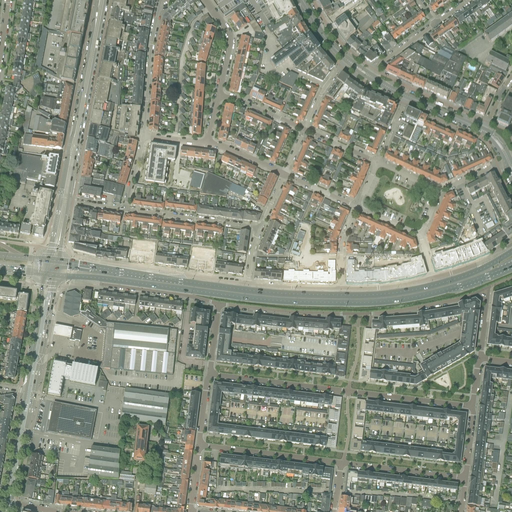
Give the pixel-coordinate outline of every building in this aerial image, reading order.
[(61,34),(64,34),(83,38),(89,0),(65,0),(59,33),(61,34)] [(114,0),(112,10),(124,12),(130,14),(131,14),(132,12),(132,9),(133,5),(134,2),(134,0),(114,0)] [(180,0),(178,2),(184,9),(186,10),(190,6),(188,5),(188,4),(184,0),(180,0)] [(262,0),(263,0),(265,3),(266,3),(267,4),(268,6),(276,21),(295,10),(289,0),(261,0),(261,1),(262,0)] [(327,0),(324,0),(319,3),(323,10),(335,3),(334,0),(329,3),(327,0)] [(431,5),(429,6),(433,12),(434,13),(436,11),(436,10),(438,9),(432,0),(429,0),(431,2),(430,3),(431,5)] [(432,0),(438,9),(443,5),(439,0),(437,0),(437,1),(435,0),(432,0)] [(482,0),(479,0),(477,2),(482,8),(485,12),(489,9),(488,8),(486,5),(487,5),(485,2),(484,2),(482,0)] [(23,4),(23,8),(32,10),(34,10),(35,4),(24,2),(24,4),(23,4)] [(178,2),(174,6),(181,13),(182,14),(186,10),(184,9),(178,2)] [(328,9),(323,11),(327,17),(331,14),(334,13),(335,12),(337,11),(342,8),(339,2),(337,4),(331,7),(328,9)] [(477,2),(473,4),(480,14),(481,15),(485,12),(482,8),(477,2)] [(243,3),(224,16),(225,18),(234,12),(244,5),(243,3)] [(473,4),(469,8),(474,14),(476,12),(478,15),(478,16),(479,17),(481,16),(481,15),(480,14),(473,4)] [(240,12),(246,8),(244,5),(234,12),(236,15),(231,19),(235,24),(244,18),(240,12)] [(174,6),(170,10),(176,16),(178,18),(182,14),(181,13),(174,6)] [(408,6),(406,8),(408,10),(413,18),(410,20),(415,26),(420,22),(413,12),(410,9),(410,8),(408,6)] [(364,10),(370,18),(374,15),(369,7),(364,10)] [(23,8),(22,12),(23,12),(22,15),(31,16),(33,16),(33,14),(31,13),(32,11),(32,10),(23,8)] [(469,8),(464,11),(472,22),(474,21),(471,16),(474,14),(469,8)] [(378,10),(375,12),(378,18),(379,17),(382,15),(383,15),(380,9),(378,10)] [(112,10),(111,16),(113,17),(113,16),(118,17),(118,19),(125,20),(130,21),(129,26),(131,26),(132,22),(133,20),(134,17),(134,15),(131,14),(130,14),(124,12),(112,10)] [(170,10),(166,14),(172,20),(173,20),(175,19),(174,18),(176,16),(170,10)] [(272,23),(266,27),(270,34),(275,30),(277,30),(279,28),(278,28),(289,22),(290,20),(299,16),(295,10),(287,15),(288,16),(280,20),(281,22),(274,26),(272,23)] [(414,11),(413,12),(420,22),(422,20),(423,21),(424,20),(424,19),(425,18),(421,12),(418,14),(416,12),(414,11)] [(464,11),(459,14),(464,21),(465,20),(468,25),(471,24),(472,26),(474,24),(472,22),(464,11)] [(163,18),(162,22),(170,24),(171,21),(172,20),(166,14),(163,18)] [(459,14),(454,18),(457,22),(460,26),(463,25),(461,23),(464,21),(459,14)] [(511,14),(483,35),(489,43),(511,26),(511,14)] [(122,24),(129,26),(130,21),(125,20),(118,19),(118,17),(113,16),(113,17),(111,16),(110,22),(122,24)] [(287,28),(280,33),(283,38),(285,36),(292,32),(291,31),(303,24),(299,16),(290,20),(289,22),(285,25),(287,28)] [(248,24),(244,18),(235,24),(239,30),(243,27),(248,24)] [(337,30),(336,31),(343,40),(345,42),(351,36),(355,32),(354,30),(358,26),(355,21),(355,20),(353,18),(352,19),(346,24),(345,25),(344,25),(337,30)] [(405,18),(402,19),(403,20),(409,29),(415,26),(410,20),(408,22),(407,22),(405,18)] [(339,20),(332,25),(336,31),(337,30),(344,25),(345,25),(343,22),(341,19),(340,20),(339,20)] [(403,25),(400,27),(404,33),(409,29),(402,19),(401,21),(403,25)] [(453,19),(448,22),(456,33),(458,31),(457,29),(456,27),(458,26),(456,23),(453,19)] [(136,21),(136,23),(141,24),(140,27),(143,28),(148,29),(149,29),(150,23),(136,21),(137,20),(136,20),(136,21)] [(207,26),(206,33),(214,36),(216,29),(214,28),(215,25),(211,20),(206,24),(207,26)] [(110,25),(107,39),(127,43),(128,42),(129,37),(129,33),(130,28),(127,27),(126,34),(124,33),(125,27),(120,27),(121,24),(115,23),(110,22),(110,25)] [(444,25),(449,32),(451,31),(454,35),(456,33),(448,22),(444,25)] [(285,36),(283,38),(277,42),(280,46),(293,37),(305,28),(303,24),(291,31),(292,32),(285,36)] [(394,25),(392,27),(399,36),(404,33),(400,27),(397,29),(394,25)] [(444,25),(439,29),(444,36),(446,34),(451,40),(453,39),(449,33),(449,32),(444,25),(444,26),(444,25)] [(392,32),(390,34),(394,40),(399,36),(392,27),(390,28),(391,29),(391,31),(392,32)] [(280,46),(283,51),(291,45),(307,33),(308,33),(305,28),(293,37),(280,46)] [(439,29),(435,32),(445,46),(444,47),(448,49),(450,50),(451,48),(449,47),(447,45),(442,38),(442,37),(443,36),(444,36),(439,29)] [(201,39),(203,40),(212,42),(214,36),(206,33),(203,32),(201,39)] [(356,41),(350,47),(356,52),(360,47),(364,43),(367,39),(368,37),(370,35),(366,32),(365,32),(360,37),(356,41)] [(435,32),(430,36),(433,40),(435,43),(437,41),(440,46),(442,47),(444,46),(444,47),(445,46),(435,32)] [(19,37),(18,39),(27,41),(30,41),(31,35),(28,34),(19,33),(18,36),(19,37)] [(288,58),(296,68),(319,49),(319,48),(307,33),(291,45),(283,51),(270,62),(275,68),(288,58)] [(352,37),(346,43),(350,47),(356,41),(354,39),(358,35),(357,35),(356,33),(352,37)] [(56,76),(56,79),(57,79),(61,81),(62,81),(65,83),(73,87),(79,56),(80,52),(83,38),(64,34),(64,37),(62,48),(67,49),(66,53),(61,52),(61,53),(56,76)] [(387,43),(390,48),(392,47),(393,48),(396,46),(388,34),(386,35),(383,38),(382,38),(384,39),(385,40),(387,43)] [(241,37),(240,43),(248,45),(249,38),(241,37)] [(423,41),(422,41),(424,43),(428,48),(433,50),(434,50),(437,48),(429,37),(428,37),(423,41)] [(107,39),(105,48),(125,51),(127,44),(127,43),(107,39)] [(203,40),(201,46),(210,49),(212,42),(203,40)] [(384,43),(381,45),(386,52),(389,50),(389,49),(390,48),(387,43),(385,40),(383,41),(383,42),(384,43)] [(240,43),(238,50),(246,52),(248,45),(240,43)] [(360,47),(356,52),(360,56),(368,46),(365,44),(364,43),(360,47)] [(377,43),(375,45),(370,51),(364,59),(371,64),(379,58),(376,56),(375,55),(376,54),(374,53),(374,51),(376,49),(381,56),(384,54),(377,43)] [(17,49),(16,52),(25,53),(29,54),(30,47),(26,47),(17,45),(17,46),(16,49),(17,49)] [(132,45),(131,48),(135,48),(134,51),(140,52),(145,53),(146,47),(132,45)] [(428,54),(429,51),(423,48),(421,47),(417,45),(411,49),(409,52),(419,57),(422,51),(428,54)] [(201,46),(199,53),(208,56),(210,49),(201,46)] [(368,46),(360,56),(364,59),(370,51),(368,49),(370,47),(368,46)] [(437,55),(448,61),(454,53),(454,52),(453,52),(448,49),(444,47),(437,55)] [(105,48),(102,64),(122,67),(123,66),(125,51),(105,48)] [(294,69),(297,71),(307,62),(308,64),(316,57),(317,58),(323,53),(319,49),(296,68),(294,69)] [(238,50),(236,57),(245,59),(246,52),(238,50)] [(428,61),(422,58),(419,57),(409,52),(408,51),(399,58),(410,63),(410,64),(402,80),(412,84),(419,68),(428,72),(431,73),(434,75),(439,77),(440,75),(444,69),(431,63),(428,61)] [(208,56),(199,53),(197,60),(205,63),(208,56)] [(297,71),(306,75),(326,57),(323,53),(317,58),(316,57),(308,64),(307,62),(297,71)] [(444,69),(440,75),(446,77),(447,76),(450,78),(450,80),(442,96),(443,97),(444,99),(446,100),(447,100),(450,93),(452,88),(457,78),(460,71),(464,62),(465,60),(466,59),(454,53),(448,61),(444,69)] [(490,65),(488,69),(491,71),(492,71),(505,77),(507,73),(506,72),(510,63),(511,64),(511,63),(511,58),(507,56),(505,60),(490,53),(485,62),(490,65)] [(432,60),(431,63),(444,69),(448,61),(437,55),(435,54),(434,57),(432,60)] [(236,57),(235,64),(243,66),(245,59),(236,57)] [(306,75),(323,82),(329,73),(329,72),(335,66),(326,57),(318,65),(306,75)] [(410,63),(399,58),(389,65),(386,71),(387,73),(397,78),(405,62),(410,64),(410,63)] [(397,78),(402,80),(410,64),(405,62),(397,78)] [(102,64),(99,79),(122,84),(122,83),(123,78),(123,70),(124,68),(122,67),(102,64)] [(235,64),(233,71),(242,73),(242,69),(246,69),(246,66),(243,66),(235,64)] [(426,76),(428,72),(419,68),(412,84),(418,87),(422,79),(418,77),(420,73),(426,76)] [(13,74),(12,76),(14,77),(14,80),(20,81),(22,81),(23,81),(24,76),(23,76),(24,72),(22,72),(13,70),(13,71),(12,74),(13,74)] [(233,71),(232,77),(240,79),(242,73),(233,71)] [(297,76),(290,72),(278,82),(292,88),(297,76)] [(427,81),(423,90),(429,92),(433,81),(430,80),(431,77),(432,77),(434,75),(431,73),(427,81)] [(327,94),(326,97),(333,100),(335,98),(336,96),(337,95),(338,94),(340,90),(349,79),(344,76),(342,74),(340,76),(327,94)] [(495,75),(492,79),(493,80),(494,80),(501,84),(504,79),(500,76),(497,75),(497,74),(495,74),(495,75)] [(232,77),(230,84),(238,86),(240,79),(232,77)] [(441,96),(442,96),(450,80),(446,78),(442,85),(441,85),(440,88),(438,87),(435,95),(438,96),(441,96)] [(99,79),(95,102),(119,107),(120,107),(120,106),(119,106),(120,104),(122,84),(99,79)] [(335,101),(339,103),(341,100),(343,96),(349,89),(353,83),(349,79),(340,90),(337,95),(338,97),(335,101)] [(418,87),(423,90),(427,81),(422,79),(418,87)] [(451,94),(448,101),(453,103),(457,96),(459,91),(463,82),(464,81),(464,80),(462,79),(461,81),(457,90),(456,90),(452,88),(450,93),(451,94)] [(492,79),(490,82),(492,84),(491,85),(494,87),(498,89),(501,84),(494,80),(493,80),(492,79)] [(6,90),(6,93),(14,95),(15,95),(22,88),(21,87),(19,86),(20,81),(14,80),(13,85),(12,88),(7,87),(7,90),(6,90)] [(458,100),(456,104),(461,107),(467,96),(463,94),(464,93),(462,92),(466,83),(467,82),(464,80),(464,81),(463,82),(459,91),(460,92),(457,99),(458,100)] [(59,87),(58,89),(72,92),(73,87),(65,83),(62,81),(61,81),(60,87),(59,87)] [(429,92),(435,95),(438,87),(437,87),(439,84),(433,81),(429,92)] [(349,89),(343,96),(346,98),(348,100),(350,98),(350,97),(358,86),(353,83),(349,89)] [(478,107),(475,113),(484,117),(491,100),(492,100),(493,99),(497,91),(496,91),(492,89),(487,87),(485,86),(486,85),(482,83),(481,84),(480,87),(478,92),(478,93),(477,95),(482,97),(478,107)] [(238,86),(230,84),(229,91),(237,93),(238,86)] [(306,84),(305,86),(310,88),(309,91),(315,94),(318,89),(312,86),(311,86),(306,84)] [(463,108),(469,111),(475,99),(475,98),(476,98),(477,95),(478,93),(478,92),(480,87),(472,84),(467,94),(467,96),(461,107),(463,107),(463,108)] [(350,98),(354,101),(363,90),(358,86),(350,97),(350,98)] [(249,96),(256,99),(259,91),(253,88),(249,96)] [(58,90),(57,95),(61,95),(71,97),(72,92),(58,89),(58,90)] [(350,107),(350,108),(353,109),(361,113),(369,93),(363,90),(354,101),(351,105),(350,107)] [(259,91),(256,99),(263,102),(264,98),(266,94),(262,92),(263,92),(260,91),(259,91)] [(5,97),(5,99),(12,101),(13,101),(15,102),(15,101),(16,101),(17,100),(14,99),(15,96),(15,95),(14,95),(6,93),(6,94),(5,97)] [(302,94),(301,96),(306,98),(305,100),(311,103),(313,98),(302,93),(302,94)] [(361,113),(360,115),(366,118),(367,115),(371,108),(376,95),(369,93),(361,113)] [(262,104),(266,106),(271,95),(269,94),(267,99),(264,98),(263,102),(262,104)] [(40,103),(39,106),(46,108),(51,110),(52,110),(52,107),(57,108),(58,106),(69,108),(71,97),(61,95),(57,95),(57,97),(57,100),(54,100),(53,99),(41,97),(40,100),(43,101),(42,103),(40,103)] [(376,95),(371,108),(376,110),(377,110),(382,98),(376,95)] [(274,102),(271,108),(276,110),(281,99),(279,98),(276,103),(274,102)] [(324,98),(322,102),(333,108),(334,105),(330,103),(329,103),(331,100),(324,98)] [(371,121),(372,121),(379,114),(380,112),(382,112),(383,113),(389,101),(382,98),(377,110),(376,110),(372,117),(371,121)] [(501,112),(496,122),(497,123),(498,123),(502,125),(506,127),(507,127),(508,128),(508,127),(510,127),(510,123),(510,122),(511,121),(511,100),(506,98),(506,100),(504,103),(503,105),(502,105),(502,106),(501,108),(500,111),(501,112)] [(475,99),(469,111),(475,113),(478,107),(475,106),(478,100),(475,99)] [(389,101),(383,113),(392,117),(397,106),(396,104),(389,101)] [(95,102),(91,125),(99,127),(116,133),(119,107),(95,102)] [(298,103),(297,105),(302,107),(301,110),(307,112),(309,108),(298,103)] [(226,105),(224,112),(232,114),(234,107),(226,105)] [(3,109),(2,112),(13,114),(15,108),(14,108),(12,107),(3,106),(2,109),(3,109)] [(119,107),(116,133),(128,136),(128,138),(135,139),(136,134),(138,134),(138,129),(138,128),(139,124),(139,118),(140,114),(140,108),(131,107),(120,106),(120,107),(119,107)] [(320,107),(318,112),(329,117),(330,115),(325,113),(326,110),(320,107)] [(43,112),(42,114),(49,118),(56,121),(58,122),(57,122),(58,122),(58,123),(59,123),(62,124),(61,124),(62,125),(62,124),(65,125),(65,126),(66,126),(68,113),(52,110),(51,110),(46,108),(45,111),(51,113),(51,116),(50,116),(43,112)] [(407,109),(401,122),(408,126),(414,112),(407,108),(407,109)] [(243,118),(243,119),(244,120),(245,117),(250,119),(253,113),(249,111),(249,112),(246,111),(244,116),(243,118)] [(1,117),(1,118),(10,120),(12,120),(13,114),(2,112),(2,114),(1,114),(1,117)] [(224,112),(222,119),(231,120),(232,114),(224,112)] [(293,114),(293,115),(298,117),(296,119),(300,121),(303,122),(305,117),(294,112),(293,114)] [(381,115),(378,117),(390,122),(392,117),(383,113),(382,112),(381,115)] [(420,115),(414,112),(408,126),(402,138),(409,141),(420,115)] [(257,122),(259,123),(262,117),(257,115),(253,126),(255,127),(257,122)] [(415,144),(421,131),(426,121),(427,118),(420,115),(409,141),(415,144)] [(36,116),(33,131),(49,134),(57,135),(64,137),(64,136),(63,136),(64,134),(64,133),(64,131),(65,131),(66,126),(65,126),(65,125),(62,124),(62,125),(61,124),(62,124),(59,123),(58,123),(58,122),(57,122),(58,122),(56,121),(55,125),(54,124),(48,123),(48,122),(40,117),(36,116)] [(316,117),(314,121),(325,126),(326,124),(321,122),(322,119),(316,117)] [(378,117),(373,122),(387,128),(390,122),(378,117)] [(0,121),(0,123),(0,124),(10,126),(12,127),(13,120),(12,120),(10,120),(1,118),(1,119),(1,118),(0,121)] [(222,119),(221,125),(229,127),(231,120),(222,119)] [(267,119),(262,130),(264,132),(267,127),(269,128),(270,126),(272,122),(267,119)] [(0,130),(7,132),(8,128),(10,129),(10,126),(0,124),(0,130)] [(426,134),(426,135),(428,136),(430,131),(433,132),(435,126),(431,124),(428,130),(426,134)] [(88,139),(92,139),(96,140),(95,142),(114,148),(116,148),(118,137),(127,139),(128,136),(116,133),(99,127),(91,125),(88,139)] [(221,125),(219,132),(228,134),(229,127),(221,125)] [(278,127),(278,128),(283,130),(282,132),(288,135),(290,131),(288,130),(288,129),(279,125),(278,127)] [(378,131),(377,133),(383,136),(384,136),(386,131),(379,128),(380,128),(375,126),(373,129),(378,131)] [(338,138),(343,141),(348,129),(346,128),(343,133),(341,132),(338,138)] [(440,128),(435,139),(437,140),(439,135),(442,136),(445,130),(440,128)] [(0,130),(0,137),(6,138),(8,139),(9,133),(7,132),(0,130)] [(228,134),(219,132),(218,139),(226,141),(228,134)] [(450,132),(445,143),(447,144),(449,139),(452,140),(452,139),(454,134),(450,132)] [(457,144),(459,145),(459,146),(462,141),(464,142),(467,136),(462,133),(457,144)] [(25,135),(23,145),(25,145),(30,146),(31,146),(55,149),(60,150),(62,149),(64,137),(57,135),(49,134),(48,137),(26,135),(25,135)] [(279,139),(278,142),(284,144),(286,140),(275,135),(274,137),(279,139)] [(374,140),(373,142),(379,145),(381,141),(370,136),(369,138),(374,140)] [(234,145),(240,148),(244,140),(237,137),(234,145)] [(240,148),(246,151),(250,143),(251,140),(245,138),(244,140),(240,148)] [(306,138),(304,142),(315,147),(316,145),(311,143),(313,140),(309,138),(309,139),(306,138)] [(467,148),(467,149),(469,150),(471,145),(474,146),(474,144),(476,140),(472,138),(467,148)] [(88,139),(85,153),(99,156),(112,160),(114,148),(95,142),(96,140),(92,139),(88,139)] [(128,145),(127,146),(136,148),(137,142),(129,140),(120,139),(119,139),(118,144),(121,145),(121,144),(128,145)] [(250,143),(246,151),(253,154),(255,149),(259,151),(264,140),(260,139),(257,145),(253,144),(250,143)] [(274,149),(273,151),(279,154),(281,149),(270,144),(269,147),(274,149)] [(151,145),(145,182),(164,185),(167,161),(175,162),(177,148),(163,147),(163,148),(160,147),(160,146),(158,146),(151,145)] [(377,150),(366,145),(368,146),(366,151),(375,155),(377,150)] [(302,147),(300,152),(311,157),(312,155),(307,152),(308,150),(302,147)] [(187,160),(187,158),(188,149),(181,148),(180,159),(187,160)] [(389,148),(384,159),(386,160),(391,162),(394,156),(393,155),(392,155),(390,154),(390,152),(391,151),(392,149),(389,148)] [(187,158),(194,158),(195,150),(188,149),(187,158)] [(194,158),(201,159),(202,151),(195,150),(194,158)] [(396,165),(399,158),(396,157),(398,152),(396,151),(394,156),(391,162),(392,163),(396,165)] [(483,152),(488,163),(493,161),(490,155),(487,156),(485,151),(483,152)] [(209,152),(208,160),(215,161),(216,153),(209,152)] [(338,152),(333,163),(335,164),(338,159),(340,160),(343,154),(338,152)] [(85,153),(84,160),(94,161),(97,162),(98,162),(99,156),(85,153)] [(18,154),(15,169),(56,178),(56,177),(57,174),(57,170),(58,166),(59,163),(60,158),(48,156),(47,157),(49,157),(48,159),(18,154)] [(227,165),(231,157),(224,154),(223,156),(218,156),(217,162),(221,163),(221,162),(227,165)] [(277,159),(266,154),(265,156),(270,158),(269,161),(273,163),(273,162),(275,163),(277,159)] [(396,165),(401,167),(406,155),(403,154),(401,159),(399,158),(396,165)] [(401,167),(406,169),(409,162),(407,161),(409,157),(406,155),(401,167)] [(475,155),(473,156),(478,167),(483,165),(480,159),(478,160),(475,155)] [(227,165),(226,167),(232,170),(234,168),(237,160),(231,157),(227,165)] [(298,157),(296,161),(307,166),(308,164),(303,162),(304,159),(298,157)] [(409,162),(406,170),(407,170),(411,172),(412,170),(416,160),(415,159),(414,159),(412,164),(409,162)] [(239,173),(240,171),(243,163),(237,160),(234,168),(237,169),(236,172),(239,173)] [(412,170),(411,172),(416,175),(417,174),(418,170),(420,167),(417,166),(419,161),(418,161),(416,160),(412,170)] [(466,160),(464,161),(468,170),(469,172),(472,170),(473,169),(471,163),(468,165),(466,160)] [(362,164),(360,168),(367,171),(368,168),(368,167),(369,165),(358,161),(357,163),(360,164),(360,163),(362,164)] [(118,165),(117,167),(121,168),(129,170),(130,168),(131,168),(132,165),(123,163),(123,162),(122,163),(119,162),(118,165)] [(240,171),(246,173),(250,166),(243,163),(240,171)] [(418,170),(417,174),(422,176),(424,170),(427,165),(425,164),(424,164),(422,168),(420,167),(418,170)] [(456,164),(454,165),(457,170),(459,176),(464,174),(462,170),(461,168),(459,169),(459,168),(457,164),(456,164)] [(83,165),(82,171),(83,171),(96,174),(97,171),(92,171),(93,167),(83,165)] [(424,170),(422,176),(427,178),(430,172),(427,171),(428,170),(430,166),(428,166),(427,165),(424,170)] [(252,177),(254,174),(256,169),(250,166),(246,173),(253,176),(252,177)] [(299,169),(294,166),(292,170),(294,171),(294,172),(302,176),(303,173),(298,171),(299,169)] [(357,169),(359,170),(358,174),(364,177),(367,171),(364,170),(360,168),(358,167),(357,169)] [(427,178),(427,179),(432,181),(437,170),(437,169),(436,169),(434,168),(434,170),(432,173),(430,172),(427,178)] [(14,173),(13,182),(21,184),(25,185),(26,183),(26,180),(37,182),(41,182),(40,185),(40,186),(49,187),(54,188),(56,178),(43,175),(36,174),(19,170),(15,169),(15,170),(14,173)] [(437,170),(432,181),(437,183),(440,177),(438,175),(440,171),(439,170),(437,169),(437,170)] [(81,174),(81,177),(84,178),(91,179),(103,181),(104,179),(105,176),(96,174),(83,171),(82,173),(81,174)] [(193,171),(189,187),(200,190),(205,175),(193,171)] [(200,194),(226,198),(228,192),(232,184),(211,175),(208,173),(206,176),(205,176),(200,194)] [(318,183),(323,185),(328,174),(326,173),(323,178),(321,177),(318,183)] [(491,185),(498,181),(494,173),(487,177),(491,185)] [(351,175),(350,177),(362,183),(364,178),(364,177),(358,174),(356,177),(351,175)] [(263,178),(264,178),(275,183),(277,178),(270,175),(268,177),(264,175),(263,178)] [(440,177),(437,183),(440,185),(447,181),(445,177),(444,175),(440,176),(440,177)] [(112,177),(111,178),(114,179),(114,180),(117,180),(116,183),(120,184),(125,186),(126,183),(125,182),(126,180),(118,178),(115,177),(112,176),(112,177)] [(91,179),(81,177),(81,178),(84,178),(81,191),(82,191),(83,191),(82,196),(85,196),(85,198),(89,198),(89,197),(94,198),(94,200),(95,201),(96,200),(100,201),(102,192),(116,196),(115,200),(120,201),(124,186),(104,181),(104,182),(91,179)] [(354,182),(353,185),(359,188),(360,188),(362,183),(350,177),(349,180),(354,182)] [(485,187),(491,185),(487,177),(481,180),(485,187)] [(264,178),(262,181),(264,182),(263,184),(265,185),(272,189),(275,183),(264,178)] [(480,190),(485,187),(481,180),(476,182),(480,190)] [(491,185),(494,191),(501,187),(500,185),(501,185),(499,181),(498,181),(491,185)] [(475,193),(480,190),(476,182),(471,185),(475,193)] [(286,183),(284,187),(295,192),(296,190),(292,188),(294,185),(289,183),(288,184),(286,183)] [(246,190),(232,184),(228,192),(242,198),(246,190)] [(258,186),(257,189),(258,189),(270,195),(272,189),(265,185),(264,186),(262,185),(261,187),(258,186)] [(350,191),(356,194),(359,188),(353,185),(351,189),(349,188),(348,190),(350,191)] [(470,195),(475,193),(471,185),(466,187),(470,195)] [(493,192),(495,197),(504,193),(501,187),(494,191),(493,192)] [(258,193),(257,195),(260,196),(263,198),(267,200),(270,195),(258,189),(257,192),(258,193)] [(30,222),(29,226),(34,227),(45,229),(46,220),(48,220),(53,193),(48,192),(40,191),(39,193),(32,192),(31,196),(39,197),(35,217),(33,217),(32,222),(30,222)] [(356,194),(350,191),(348,195),(346,194),(347,193),(344,192),(343,194),(353,199),(354,197),(355,197),(356,194)] [(282,192),(280,196),(291,201),(292,199),(287,197),(288,197),(289,194),(282,192)] [(445,195),(445,196),(451,201),(455,199),(452,192),(445,195)] [(495,197),(505,216),(511,212),(511,209),(510,204),(511,204),(509,200),(507,200),(504,193),(495,197)] [(318,196),(313,207),(315,208),(318,204),(320,205),(323,198),(318,196)] [(443,201),(442,202),(454,208),(455,205),(450,203),(451,201),(445,196),(444,197),(443,201)] [(257,203),(264,207),(267,201),(259,197),(257,203)] [(278,201),(276,205),(287,210),(288,208),(283,206),(284,204),(278,201)] [(442,202),(440,207),(447,210),(448,208),(453,210),(454,208),(442,202)] [(219,209),(217,217),(226,218),(228,205),(226,205),(225,205),(225,210),(222,210),(220,209),(219,209)] [(338,211),(338,212),(347,216),(350,211),(341,206),(339,210),(338,211)] [(440,207),(438,211),(450,217),(451,214),(446,212),(447,210),(440,207)] [(75,209),(74,214),(83,216),(92,217),(93,211),(76,208),(75,209)] [(274,210),(272,214),(283,219),(284,217),(279,215),(280,213),(274,210)] [(340,215),(338,218),(345,221),(347,216),(338,212),(336,210),(335,213),(340,215)] [(437,211),(435,216),(443,219),(444,217),(448,220),(450,217),(438,211),(437,211)] [(96,225),(96,226),(98,226),(99,226),(100,221),(103,222),(105,213),(98,212),(96,225)] [(501,230),(502,232),(507,239),(511,235),(511,212),(505,216),(508,223),(508,225),(501,230)] [(251,213),(250,221),(257,222),(261,215),(254,214),(254,213),(251,213)] [(73,220),(87,222),(88,219),(82,218),(83,216),(74,214),(73,220)] [(360,229),(365,218),(361,216),(358,215),(354,226),(356,227),(357,224),(356,224),(357,222),(362,224),(360,229)] [(433,220),(434,221),(446,226),(447,223),(442,221),(443,219),(435,216),(433,220)] [(332,218),(331,221),(343,226),(345,221),(338,218),(337,220),(332,218)] [(365,225),(368,227),(371,220),(367,218),(365,218),(360,229),(363,230),(365,225)] [(368,233),(371,234),(376,222),(371,220),(368,227),(370,228),(368,233)] [(272,221),(269,226),(278,230),(280,225),(272,221)] [(335,226),(334,228),(340,231),(343,226),(331,221),(330,223),(335,226)] [(434,221),(432,225),(439,228),(440,227),(444,229),(446,226),(434,221)] [(375,230),(378,231),(381,225),(376,222),(371,234),(373,235),(375,230)] [(31,231),(34,232),(34,227),(29,226),(22,224),(20,234),(30,236),(31,231)] [(302,224),(300,230),(309,233),(312,227),(302,224)] [(378,237),(381,238),(386,226),(381,224),(381,225),(378,231),(380,232),(378,237)] [(432,225),(429,230),(441,236),(443,233),(438,230),(439,228),(432,225)] [(269,226),(267,231),(275,235),(278,230),(269,226)] [(386,235),(388,236),(391,229),(386,226),(381,238),(383,240),(386,235)] [(34,227),(34,232),(33,236),(38,237),(43,238),(45,229),(34,227)] [(328,228),(327,231),(338,236),(340,231),(334,228),(333,230),(328,228)] [(71,229),(70,235),(94,239),(99,239),(100,233),(91,232),(71,229)] [(388,242),(391,243),(396,232),(391,229),(392,229),(391,229),(388,236),(391,237),(388,242)] [(427,237),(435,237),(435,236),(440,238),(441,236),(429,230),(429,231),(427,235),(427,237)] [(267,231),(265,236),(273,240),(275,235),(267,231)] [(338,236),(327,231),(326,231),(331,233),(329,239),(327,239),(327,238),(324,238),(324,242),(327,242),(331,242),(336,242),(336,240),(338,236)] [(396,239),(398,241),(401,234),(396,232),(391,243),(394,244),(396,239)] [(502,232),(498,235),(503,242),(507,239),(502,232)] [(399,247),(401,248),(407,236),(406,236),(406,235),(402,234),(401,234),(398,241),(401,242),(399,247)] [(70,235),(68,243),(74,244),(74,245),(85,246),(91,247),(93,248),(94,239),(70,235)] [(498,235),(493,238),(498,246),(503,242),(498,235)] [(265,236),(263,241),(271,245),(273,240),(265,236)] [(406,244),(409,245),(412,239),(407,236),(401,248),(404,249),(406,244)] [(493,238),(488,242),(493,249),(498,246),(493,238)] [(412,239),(409,245),(410,250),(417,248),(415,240),(412,239)] [(263,241),(260,246),(269,250),(272,251),(275,246),(271,245),(263,241)] [(493,249),(488,242),(484,245),(489,252),(493,249)] [(440,253),(433,255),(434,259),(433,259),(436,270),(443,268),(444,268),(451,266),(451,265),(472,258),(472,259),(480,256),(480,255),(487,252),(482,244),(479,245),(478,244),(472,246),(473,248),(469,250),(465,251),(464,249),(459,251),(459,253),(451,255),(451,254),(448,255),(445,256),(445,257),(441,258),(440,253)] [(73,251),(84,254),(85,246),(74,245),(73,251)] [(269,250),(260,246),(258,251),(266,255),(269,250)] [(130,250),(129,260),(136,261),(145,262),(152,263),(153,253),(130,250)] [(190,258),(189,268),(196,269),(205,270),(212,271),(213,261),(190,258)] [(346,271),(346,282),(353,282),(353,283),(362,283),(362,282),(381,281),(381,282),(389,281),(389,280),(409,277),(409,278),(417,276),(417,275),(424,273),(421,262),(420,262),(419,259),(412,261),(413,266),(410,267),(409,266),(406,266),(403,267),(403,269),(395,270),(395,268),(388,269),(388,271),(384,272),(380,272),(380,270),(373,271),(373,272),(365,273),(365,271),(361,271),(358,271),(358,273),(354,273),(354,261),(347,261),(346,271)] [(283,271),(283,281),(290,281),(290,282),(299,282),(299,281),(320,282),(320,283),(328,283),(328,282),(335,282),(335,271),(335,261),(327,261),(327,272),(323,272),(323,271),(317,271),(317,272),(309,272),(309,271),(303,270),(303,272),(294,272),(294,270),(288,270),(288,272),(283,271)] [(0,299),(16,301),(16,299),(17,294),(17,292),(14,291),(4,290),(1,289),(0,293),(0,299)] [(83,298),(80,298),(79,301),(81,302),(81,304),(82,304),(83,301),(90,302),(92,291),(84,290),(83,298)] [(509,298),(507,290),(500,292),(502,297),(503,300),(509,298)] [(493,301),(493,303),(498,304),(498,298),(501,297),(502,297),(500,292),(498,293),(494,294),(493,301)] [(80,298),(81,296),(74,293),(66,295),(64,313),(70,317),(78,315),(78,313),(79,313),(100,328),(108,328),(107,337),(106,337),(106,341),(107,342),(106,347),(106,348),(106,354),(105,354),(105,356),(106,356),(104,368),(172,375),(174,361),(175,345),(177,330),(108,323),(104,321),(106,319),(112,314),(108,309),(101,314),(99,318),(96,316),(95,315),(95,314),(95,313),(92,308),(91,309),(88,305),(83,310),(84,311),(83,312),(81,311),(82,304),(81,304),(81,302),(79,301),(80,298)] [(17,294),(16,299),(19,300),(17,312),(27,313),(29,296),(17,294)] [(464,331),(476,332),(479,304),(475,300),(458,305),(459,307),(460,315),(460,316),(464,317),(462,330),(464,330),(464,331)] [(440,311),(441,319),(442,322),(448,321),(447,318),(446,310),(443,310),(442,311),(440,311)] [(207,327),(207,326),(207,324),(208,323),(209,313),(191,311),(190,324),(196,325),(193,347),(195,347),(194,350),(192,350),(192,347),(187,346),(186,358),(203,360),(207,327)] [(12,312),(11,315),(14,315),(13,318),(13,319),(25,321),(26,314),(21,313),(18,313),(12,312)] [(418,317),(419,325),(420,327),(429,326),(427,313),(417,314),(418,317)] [(228,341),(229,337),(230,325),(235,326),(235,325),(236,317),(236,316),(222,315),(221,324),(220,328),(219,336),(219,342),(216,361),(230,363),(230,362),(232,362),(232,363),(235,364),(236,364),(237,356),(237,354),(237,351),(231,350),(230,357),(226,356),(227,350),(228,341)] [(499,317),(491,316),(490,323),(495,323),(501,324),(502,317),(499,317)] [(11,318),(10,321),(13,321),(12,325),(24,327),(25,321),(13,319),(11,318)] [(375,330),(378,330),(379,330),(379,331),(386,330),(386,327),(385,319),(379,319),(379,322),(376,323),(376,322),(372,321),(372,329),(375,330)] [(9,324),(9,327),(12,328),(11,331),(23,333),(24,327),(12,325),(9,324)] [(348,338),(349,328),(340,327),(340,325),(339,327),(339,331),(338,335),(339,336),(339,335),(340,336),(343,336),(343,337),(348,338)] [(74,329),(56,326),(54,336),(72,340),(74,329)] [(75,340),(76,340),(79,341),(80,341),(82,331),(81,331),(77,330),(77,329),(72,328),(69,340),(74,341),(75,340),(75,341),(75,340)] [(372,329),(371,331),(365,330),(364,340),(365,340),(369,341),(369,339),(374,340),(375,333),(375,330),(372,329)] [(8,330),(8,333),(11,334),(10,337),(12,338),(12,339),(16,340),(21,341),(22,339),(23,333),(11,331),(8,330)] [(464,331),(464,330),(462,330),(461,337),(460,337),(460,339),(461,340),(460,344),(454,347),(461,359),(461,360),(468,356),(473,353),(476,332),(464,331)] [(495,345),(496,337),(497,336),(494,335),(489,335),(487,345),(495,345)] [(9,338),(8,345),(20,347),(21,344),(22,342),(21,341),(12,339),(9,338)] [(347,350),(348,342),(347,342),(343,342),(344,339),(338,339),(338,338),(337,349),(339,349),(346,350),(347,350)] [(373,354),(374,343),(373,343),(368,342),(368,344),(364,344),(363,352),(372,353),(372,354),(373,354)] [(8,345),(7,351),(19,354),(20,347),(8,345)] [(423,372),(427,379),(461,360),(461,359),(454,347),(436,357),(434,358),(434,359),(420,367),(423,372)] [(7,351),(6,358),(18,360),(19,354),(7,351)] [(345,363),(346,354),(337,353),(336,353),(335,364),(335,363),(337,364),(340,364),(341,362),(345,362),(345,363)] [(370,368),(371,368),(372,357),(363,356),(362,356),(361,365),(362,365),(362,364),(366,365),(365,367),(370,368)] [(6,358),(4,364),(16,366),(18,360),(6,358)] [(54,361),(48,395),(60,397),(64,378),(67,379),(67,380),(69,380),(69,381),(95,386),(98,369),(72,365),(72,366),(66,365),(67,363),(54,361)] [(4,368),(3,370),(15,373),(16,366),(4,364),(4,368)] [(343,377),(345,366),(344,366),(343,366),(340,366),(340,367),(336,367),(335,367),(334,367),(334,374),(333,376),(334,376),(334,374),(337,375),(337,376),(343,377)] [(484,371),(484,374),(490,375),(490,378),(495,378),(496,375),(496,369),(491,369),(491,368),(485,367),(484,371)] [(370,379),(371,371),(370,371),(365,371),(366,369),(361,368),(359,379),(366,380),(366,378),(370,379)] [(15,373),(3,370),(2,377),(14,379),(14,378),(15,378),(15,376),(15,375),(15,373)] [(427,379),(423,372),(417,375),(421,382),(427,379)] [(410,378),(409,384),(416,385),(421,382),(417,375),(418,377),(415,379),(410,378)] [(214,383),(213,391),(221,392),(223,393),(224,385),(224,384),(214,383)] [(121,419),(165,425),(169,394),(125,388),(121,419)] [(0,396),(0,402),(3,403),(4,403),(3,405),(5,405),(13,407),(15,399),(12,397),(5,398),(5,396),(0,396)] [(331,398),(330,406),(330,407),(330,406),(335,407),(335,409),(339,409),(341,399),(334,398),(334,399),(331,399),(331,398),(331,397),(331,398)] [(357,401),(355,411),(356,411),(360,412),(361,410),(365,411),(366,411),(367,403),(363,403),(363,401),(357,401)] [(54,434),(91,441),(95,420),(96,411),(60,404),(58,403),(53,402),(53,405),(48,430),(48,432),(52,433),(54,434)] [(210,412),(218,413),(219,411),(219,407),(219,404),(211,403),(211,404),(210,412)] [(5,405),(4,412),(12,414),(13,407),(5,405)] [(338,422),(339,413),(338,413),(335,413),(335,410),(330,410),(329,410),(328,420),(337,421),(337,422),(338,422)] [(0,416),(0,418),(3,419),(10,420),(11,420),(12,414),(4,412),(1,412),(0,417),(0,416)] [(364,425),(365,414),(360,413),(359,416),(355,415),(354,424),(354,423),(363,425),(364,425)] [(458,425),(464,425),(466,414),(457,421),(459,422),(458,425)] [(0,425),(9,427),(11,420),(10,420),(3,419),(0,418),(0,425)] [(217,425),(209,424),(208,432),(215,433),(218,433),(219,425),(217,425)] [(327,435),(332,435),(332,433),(336,433),(336,434),(337,425),(328,424),(326,435),(327,435)] [(0,432),(8,434),(9,427),(0,425),(0,432)] [(138,427),(134,456),(134,461),(144,462),(145,454),(146,453),(145,453),(148,428),(138,427)] [(362,439),(363,428),(354,427),(352,436),(353,436),(353,435),(357,436),(357,438),(362,439)] [(0,440),(7,441),(8,434),(0,432),(0,440)] [(326,438),(325,445),(328,446),(328,447),(335,448),(336,437),(335,437),(331,437),(331,438),(326,438)] [(361,450),(362,442),(361,442),(357,442),(357,440),(352,439),(351,450),(357,451),(357,449),(361,450)] [(118,480),(119,472),(119,465),(118,465),(120,451),(91,447),(87,479),(118,480)] [(487,450),(484,449),(484,450),(475,448),(474,455),(486,457),(487,450)] [(31,458),(31,460),(42,462),(43,456),(32,454),(32,457),(31,458)] [(227,456),(221,455),(220,463),(220,467),(229,468),(229,467),(231,457),(227,456)] [(459,462),(453,455),(452,456),(449,456),(449,462),(460,463),(459,462)] [(229,467),(229,468),(237,469),(237,468),(237,467),(239,458),(231,457),(229,467)] [(245,458),(244,470),(250,471),(251,471),(252,471),(252,470),(253,459),(245,458)] [(260,469),(261,460),(253,459),(252,470),(257,470),(257,469),(260,469)] [(31,463),(30,466),(45,469),(45,467),(41,467),(42,462),(31,460),(30,463),(31,463)] [(261,460),(260,469),(263,470),(263,473),(262,476),(268,477),(268,473),(269,473),(269,472),(270,461),(261,460)] [(203,462),(201,470),(209,471),(210,470),(205,470),(206,467),(208,467),(208,466),(210,466),(210,468),(213,468),(213,463),(204,461),(203,462)] [(270,461),(269,472),(278,473),(279,463),(270,461)] [(278,473),(286,474),(287,464),(279,463),(278,473)] [(286,474),(294,475),(295,465),(287,464),(286,474)] [(294,475),(302,476),(302,474),(303,466),(295,465),(294,475)] [(314,478),(321,479),(320,479),(321,479),(322,468),(315,467),(314,476),(314,478)] [(321,479),(329,480),(331,480),(332,470),(326,469),(325,470),(322,470),(322,468),(321,479)] [(28,475),(28,478),(33,479),(39,480),(39,477),(40,474),(29,472),(28,475)] [(129,481),(130,481),(131,476),(127,476),(128,473),(119,472),(118,480),(126,480),(129,481)] [(358,474),(354,474),(354,473),(348,472),(346,491),(346,490),(349,490),(350,483),(351,483),(352,478),(357,479),(358,474)] [(357,479),(357,482),(367,483),(368,480),(369,474),(358,472),(358,474),(357,479)] [(376,481),(377,475),(369,474),(368,480),(373,481),(373,482),(376,483),(376,481)] [(385,482),(386,476),(377,475),(376,481),(379,482),(379,483),(384,484),(384,482),(385,482)] [(395,484),(395,477),(386,476),(385,482),(385,484),(392,485),(392,483),(395,484)] [(395,484),(394,489),(398,489),(398,486),(402,487),(403,485),(403,478),(395,477),(395,484)] [(403,478),(403,485),(408,485),(408,487),(411,487),(412,486),(412,479),(403,478)] [(419,489),(420,480),(412,479),(412,486),(415,486),(415,488),(419,489)] [(28,480),(26,486),(40,488),(40,486),(44,486),(45,482),(41,481),(38,481),(33,480),(33,481),(28,480)] [(428,488),(428,481),(420,480),(419,489),(419,493),(424,493),(425,487),(428,488)] [(437,489),(437,482),(428,481),(428,488),(427,489),(434,490),(434,488),(437,489)] [(437,489),(436,491),(443,491),(443,489),(446,490),(447,483),(437,482),(437,489)] [(144,494),(155,495),(156,493),(157,485),(145,483),(145,490),(144,494)] [(26,486),(25,492),(39,494),(40,488),(26,486)] [(46,495),(25,492),(24,497),(25,497),(25,498),(28,499),(28,500),(53,504),(53,497),(48,496),(46,496),(46,495)] [(134,511),(141,511),(143,506),(139,505),(140,502),(141,494),(139,494),(138,497),(137,497),(134,511)] [(198,497),(197,505),(197,506),(205,507),(205,504),(205,503),(206,502),(204,502),(201,501),(202,498),(198,497)] [(481,499),(478,498),(469,497),(468,500),(468,505),(480,507),(481,499)] [(205,504),(205,507),(208,507),(213,508),(214,500),(210,500),(210,499),(206,499),(206,502),(205,503),(205,504)] [(259,505),(257,511),(265,511),(266,509),(266,506),(264,505),(261,505),(261,501),(261,499),(259,499),(259,505)] [(131,511),(132,505),(133,505),(133,501),(127,500),(126,504),(125,511),(131,511)]
